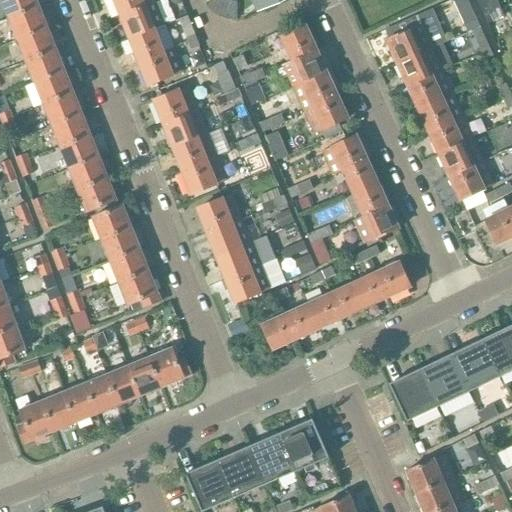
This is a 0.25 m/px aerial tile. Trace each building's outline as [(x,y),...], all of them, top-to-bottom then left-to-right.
[(0,0),(8,20),(40,7),(36,0),(0,0)] [(145,6),(142,0),(114,0),(121,17),(145,6)] [(216,0),(208,7),(212,11),(216,14),(220,16),(225,18),(229,19),(234,20),(237,20),(237,2),(229,0),(216,0)] [(256,0),(261,10),(282,0),(256,0)] [(502,13),(496,0),(475,0),(486,21),(502,13)] [(130,40),(154,30),(164,26),(155,3),(145,6),(121,17),(130,40)] [(40,7),(8,20),(17,41),(48,29),(48,28),(49,25),(47,19),(44,18),(40,7)] [(433,9),(385,30),(390,40),(389,40),(387,41),(398,65),(431,49),(443,44),(447,42),(433,9)] [(196,40),(187,16),(179,19),(188,43),(196,40)] [(477,19),(468,23),(471,30),(480,26),(477,19)] [(480,26),(471,30),(474,38),(484,34),(480,26)] [(316,50),(306,27),(282,38),(292,61),(316,50)] [(48,29),(17,41),(26,63),(57,50),(52,40),(54,36),(51,31),(48,29)] [(130,40),(139,62),(164,53),(154,30),(130,40)] [(191,50),(199,47),(196,40),(188,43),(191,50)] [(431,49),(398,65),(408,87),(441,72),(453,66),(443,44),(431,49)] [(164,53),(139,62),(148,86),(183,72),(173,49),(164,53)] [(490,49),(481,53),(484,61),(494,57),(490,49)] [(57,50),(26,63),(34,84),(65,72),(65,71),(66,68),(64,62),(61,61),(57,50)] [(327,73),(316,50),(292,61),(283,66),(293,89),(327,73)] [(511,52),(502,57),(511,79),(511,52)] [(251,73),(255,83),(266,78),(262,69),(251,73)] [(227,71),(216,76),(224,94),(234,89),(227,71)] [(65,72),(34,84),(43,107),(74,94),(70,83),(71,79),(69,74),(65,73),(65,72)] [(452,95),(441,72),(408,87),(418,110),(452,95)] [(255,83),(251,73),(240,78),(244,88),(255,83)] [(293,89),(304,111),(337,96),(327,73),(293,89)] [(502,99),(511,95),(507,83),(497,88),(502,99)] [(164,125),(198,111),(188,86),(154,100),(164,125)] [(227,93),(231,103),(242,98),(237,89),(227,93)] [(231,103),(227,93),(216,98),(220,108),(231,103)] [(263,93),(249,99),(252,106),(266,100),(263,93)] [(74,94),(43,107),(51,127),(82,114),(83,111),(81,105),(78,104),(74,94)] [(418,110),(429,132),(462,117),(452,95),(418,110)] [(511,95),(502,99),(507,111),(511,108),(511,95)] [(0,120),(2,125),(14,121),(4,96),(0,97),(0,120)] [(304,111),(314,134),(348,119),(337,96),(304,111)] [(164,125),(174,148),(208,134),(198,111),(164,125)] [(82,114),(51,127),(60,148),(91,136),(87,125),(88,122),(86,116),(82,115),(82,114)] [(270,119),(274,128),(285,124),(281,114),(270,119)] [(429,132),(439,155),(472,140),(462,117),(429,132)] [(274,128),(270,119),(259,124),(263,133),(274,128)] [(14,121),(2,125),(5,135),(17,130),(14,121)] [(217,158),(208,134),(174,148),(183,171),(217,158)] [(246,139),(250,148),(262,143),(258,134),(246,139)] [(91,136),(60,148),(68,169),(99,158),(99,157),(100,154),(98,148),(95,147),(91,136)] [(343,172),(367,161),(356,137),(332,148),(322,152),(333,176),(343,172)] [(250,148),(246,139),(234,144),(238,153),(250,148)] [(439,155),(450,178),(483,163),(472,140),(439,155)] [(18,168),(30,164),(26,154),(15,158),(18,168)] [(99,158),(68,169),(77,191),(108,178),(104,168),(105,165),(102,159),(99,158)] [(217,158),(183,171),(193,195),(217,185),(227,181),(217,158)] [(0,165),(3,174),(13,170),(9,160),(0,163),(0,165)] [(377,183),(367,161),(343,172),(353,194),(377,183)] [(483,163),(450,178),(460,201),(493,186),(483,163)] [(30,164),(18,168),(22,178),(34,174),(30,164)] [(56,167),(25,180),(27,186),(59,174),(56,167)] [(3,175),(0,176),(0,186),(5,185),(17,180),(13,170),(3,174),(3,175)] [(108,178),(77,191),(86,213),(117,201),(116,200),(118,197),(115,192),(112,190),(108,178)] [(298,185),(302,194),(313,190),(309,181),(298,185)] [(353,194),(363,217),(387,206),(377,183),(353,194)] [(496,190),(501,199),(511,193),(511,188),(509,183),(496,190)] [(302,194),(298,185),(287,190),(291,199),(302,194)] [(501,199),(496,190),(483,196),(488,205),(501,199)] [(208,234),(242,220),(232,196),(198,209),(208,234)] [(272,201),(276,210),(287,205),(283,196),(272,201)] [(36,215),(48,211),(43,197),(31,201),(36,215)] [(276,210),(272,201),(261,206),(265,214),(276,210)] [(18,218),(30,213),(26,203),(15,208),(18,218)] [(102,241),(132,229),(123,206),(93,218),(102,241)] [(387,206),(363,217),(353,222),(363,245),(374,240),(398,229),(387,206)] [(511,238),(511,216),(509,210),(486,222),(498,245),(511,238)] [(48,211),(36,215),(41,230),(53,226),(48,211)] [(289,211),(277,216),(281,227),(294,221),(289,211)] [(30,213),(18,218),(27,240),(36,237),(31,224),(34,223),(30,213)] [(208,234),(217,256),(251,243),(242,220),(208,234)] [(318,231),(321,239),(332,235),(328,226),(318,231)] [(141,250),(132,229),(102,241),(111,262),(141,250)] [(321,239),(318,231),(307,235),(319,265),(330,260),(321,239)] [(293,246),(296,255),(307,250),(303,241),(293,246)] [(217,256),(226,280),(260,266),(251,243),(217,256)] [(39,268),(49,264),(42,245),(31,249),(39,268)] [(366,250),(371,259),(381,254),(376,245),(366,250)] [(296,255),(293,246),(282,250),(286,259),(296,255)] [(56,262),(66,258),(62,248),(52,252),(56,262)] [(150,272),(141,250),(111,262),(119,284),(150,272)] [(371,259),(366,250),(354,256),(358,265),(371,259)] [(309,255),(294,261),(301,277),(316,270),(309,255)] [(66,258),(56,262),(59,271),(63,282),(72,278),(68,268),(69,267),(66,258)] [(377,273),(388,297),(411,287),(399,263),(377,273)] [(49,264),(39,268),(42,278),(41,278),(45,290),(57,285),(49,264)] [(260,266),(226,280),(236,303),(269,290),(260,266)] [(321,272),(325,280),(335,275),(331,267),(321,272)] [(150,272),(119,284),(128,306),(141,301),(144,308),(162,300),(150,272)] [(325,280),(321,272),(309,277),(313,286),(325,280)] [(365,308),(388,297),(377,273),(354,284),(365,308)] [(70,302),(82,297),(92,293),(90,289),(79,293),(78,290),(77,291),(72,278),(63,282),(67,294),(67,295),(70,302)] [(0,285),(0,310),(10,307),(2,284),(0,285)] [(342,319),(365,308),(354,284),(331,294),(342,319)] [(55,311),(65,307),(57,285),(45,290),(50,301),(51,301),(55,311)] [(275,293),(279,301),(291,296),(287,288),(275,293)] [(279,301),(275,293),(264,298),(268,306),(279,301)] [(331,294),(308,305),(319,329),(342,319),(331,294)] [(82,297),(70,302),(74,314),(69,316),(76,333),(91,328),(84,312),(87,311),(82,297)] [(308,305),(285,315),(296,339),(319,329),(308,305)] [(10,307),(0,310),(0,334),(18,328),(10,307)] [(65,307),(55,311),(59,320),(69,316),(65,307)] [(296,339),(285,315),(263,325),(274,350),(296,339)] [(149,329),(144,318),(135,322),(140,333),(149,329)] [(126,325),(130,336),(140,333),(135,322),(126,325)] [(511,325),(482,339),(500,377),(511,371),(511,325)] [(18,328),(0,334),(0,367),(16,362),(13,354),(26,350),(18,328)] [(91,340),(96,351),(107,346),(102,335),(91,340)] [(482,339),(470,345),(451,354),(469,392),(500,377),(482,339)] [(96,351),(91,340),(81,344),(86,355),(96,351)] [(70,349),(50,356),(54,367),(74,360),(70,349)] [(150,358),(163,388),(192,376),(185,358),(178,361),(172,349),(150,358)] [(451,354),(420,369),(438,407),(469,392),(451,354)] [(150,358),(128,367),(141,397),(163,388),(150,358)] [(27,364),(31,376),(41,373),(37,361),(27,364)] [(31,376),(27,364),(17,367),(21,379),(31,376)] [(128,367),(107,375),(120,406),(141,397),(128,367)] [(389,384),(407,422),(438,407),(420,369),(389,384)] [(107,375),(85,384),(98,415),(120,406),(107,375)] [(85,384),(64,393),(77,424),(98,415),(85,384)] [(64,393),(43,402),(55,432),(77,424),(64,393)] [(25,424),(18,427),(25,445),(55,432),(43,402),(20,411),(25,424)] [(479,411),(484,422),(498,415),(493,404),(479,411)] [(484,422),(479,411),(478,412),(476,407),(464,413),(472,428),(484,422)] [(312,419),(280,433),(297,471),(329,457),(312,419)] [(491,427),(479,432),(483,441),(495,435),(491,427)] [(280,433),(268,438),(249,446),(265,485),(297,471),(280,433)] [(474,435),(462,441),(467,449),(478,443),(474,435)] [(249,446),(217,460),(234,498),(265,485),(249,446)] [(445,454),(406,471),(416,495),(455,478),(445,454)] [(217,460),(205,465),(185,474),(201,511),(202,511),(234,498),(217,460)] [(511,470),(511,468),(500,474),(504,483),(505,482),(511,478),(511,470)] [(484,482),(489,491),(500,486),(495,476),(484,482)] [(455,478),(416,495),(423,511),(437,511),(454,505),(464,500),(455,478)] [(489,491),(484,482),(473,487),(478,496),(489,491)] [(305,492),(296,496),(301,505),(309,501),(305,492)] [(311,511),(356,511),(349,495),(311,511)] [(289,501),(277,507),(278,511),(287,511),(293,509),(289,501)]
